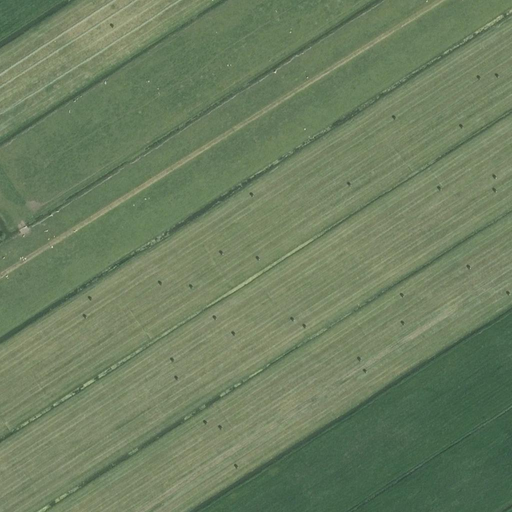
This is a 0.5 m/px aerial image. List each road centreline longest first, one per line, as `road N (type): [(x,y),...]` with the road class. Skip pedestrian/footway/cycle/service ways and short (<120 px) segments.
road 1 (track): [(0,276),(441,0)]
road 2 (track): [(136,511),(511,268)]
